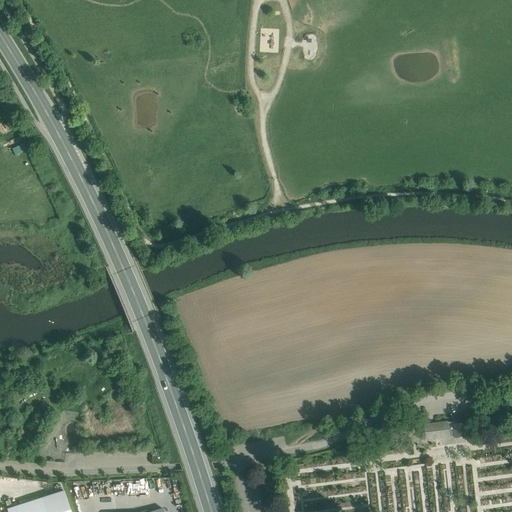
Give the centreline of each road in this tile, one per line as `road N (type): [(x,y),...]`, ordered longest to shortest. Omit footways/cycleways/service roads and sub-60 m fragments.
road 1 (primary): [(0,37),(123,269),(212,511)]
road 2 (residential): [(511,388),(400,405),(325,443),(214,464)]
road 3 (track): [(284,209),(258,122),(264,103),(250,78),(259,0)]
road 4 (residential): [(0,467),(214,464)]
